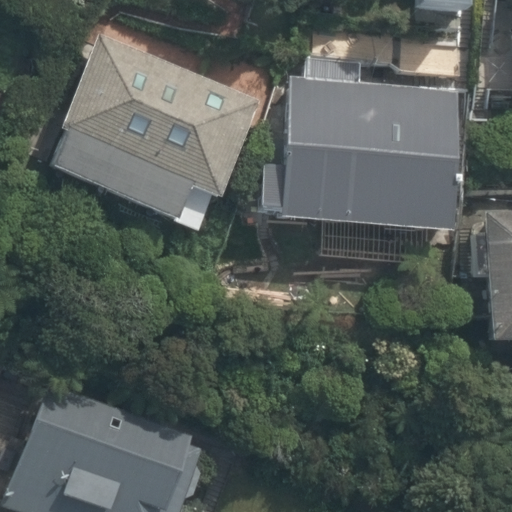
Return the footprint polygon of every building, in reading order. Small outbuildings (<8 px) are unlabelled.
[(483,0),(429,0),(430,41),(484,41),(483,0)] [(288,227),(287,254),(460,260),(464,99),(369,96),(371,42),(296,40),(292,174),(268,174),(267,226),(288,227)] [(259,119),(97,44),(34,178),(172,243),(193,200),(216,211),(259,119)] [(511,201),(472,203),(477,352),(511,350),(511,201)] [(132,511),(158,434),(0,378),(0,511),(132,511)]
